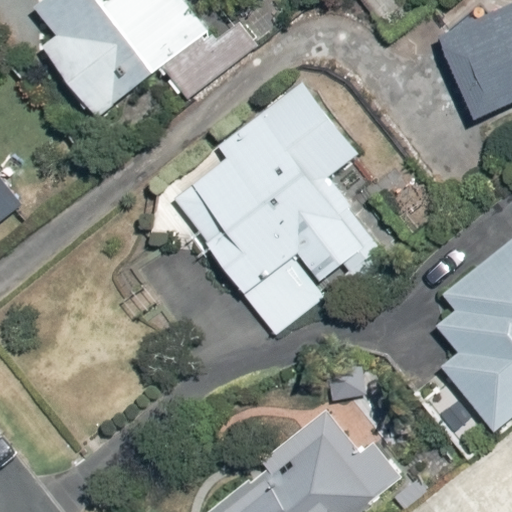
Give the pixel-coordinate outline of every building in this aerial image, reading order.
[(41,0),(40,1),(63,30),(46,44),(106,117),(218,27),(195,0),(41,0)] [(364,0),(394,30),(425,0),(364,0)] [(511,12),(451,39),(483,118),(511,109),(511,12)] [(367,151),(307,75),(221,140),(231,154),(178,194),(285,336),(335,298),(330,292),(389,248),(335,176),(367,151)] [(0,226),(32,200),(0,161),(0,226)] [(466,348),(449,366),(502,431),(511,422),(511,244),(453,292),(462,303),(442,319),(466,348)] [(278,470),(232,511),(366,511),(408,474),(372,435),(363,444),(332,410),(273,464),(278,470)]
